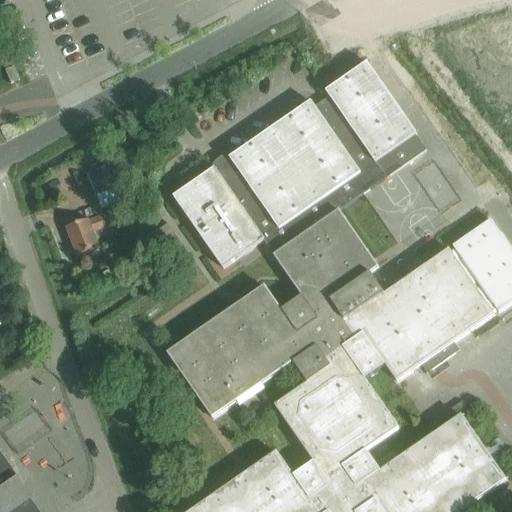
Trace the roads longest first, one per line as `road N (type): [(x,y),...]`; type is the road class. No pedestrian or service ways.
road 1 (unclassified): [(125,511),(8,202)]
road 2 (unclassified): [(0,159),(282,9)]
